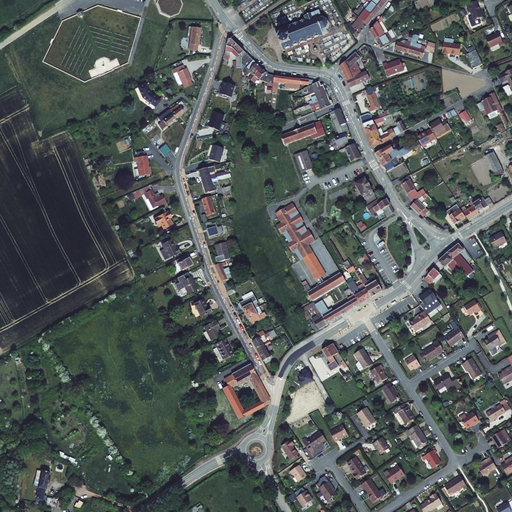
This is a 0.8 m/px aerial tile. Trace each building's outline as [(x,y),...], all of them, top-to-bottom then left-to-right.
[(153,0),(156,11),(165,16),(175,13),(180,4),(178,0),(153,0)] [(348,9),(352,12),(360,19),(367,10),(359,4),(357,0),(354,1),(351,6),(350,4),(347,8),(348,9)] [(357,0),(359,4),(367,10),(373,3),(370,0),(357,0)] [(465,8),(464,8),(466,13),(468,12),(471,20),(480,16),(475,4),(474,4),(473,0),(463,4),(465,8)] [(360,19),(352,12),(348,9),(346,12),(349,15),(343,22),(349,32),(360,19)] [(301,20),(276,29),(277,31),(283,49),(327,34),(325,29),(327,29),(329,26),(326,18),(323,16),(321,17),(319,11),(305,16),(306,18),(301,20)] [(375,28),(371,30),(376,40),(387,34),(383,27),(380,29),(378,25),(381,24),(385,20),(383,17),(374,27),(375,28)] [(197,28),(185,27),(184,37),(187,37),(185,51),(194,52),(197,28)] [(393,31),(387,34),(390,41),(392,40),(393,42),(397,40),(393,31)] [(496,32),(484,38),(488,46),(500,41),(496,32)] [(387,34),(376,40),(381,48),(393,42),(392,40),(390,41),(387,34)] [(414,39),(410,52),(425,56),(427,47),(419,44),(421,36),(414,34),(413,39),(414,39)] [(402,42),(398,41),(396,48),(410,52),(414,39),(413,39),(410,37),(409,41),(407,40),(406,42),(402,41),(402,42)] [(240,54),(243,52),(232,39),(227,40),(224,52),(229,53),(230,53),(234,57),(236,57),(240,54)] [(435,50),(436,42),(430,41),(428,49),(435,50)] [(444,41),(443,52),(449,52),(450,51),(461,53),(462,42),(453,41),(444,41)] [(475,49),(467,52),(466,53),(472,67),(481,63),(475,49)] [(357,55),(356,53),(340,68),(349,88),(369,79),(366,72),(361,75),(355,63),(360,59),(357,55)] [(374,53),(364,57),(375,88),(385,84),(374,53)] [(240,54),(236,57),(236,62),(232,62),(233,68),(242,67),(241,56),(240,54)] [(241,56),(242,67),(242,72),(243,72),(243,74),(246,76),(249,73),(252,75),(254,77),(260,69),(254,64),(245,54),(241,56)] [(382,65),(387,77),(404,71),(400,60),(396,62),(395,62),(395,63),(392,64),(391,63),(391,64),(387,65),(387,64),(382,65)] [(180,65),(170,69),(175,83),(176,83),(177,84),(178,84),(179,84),(180,84),(182,88),(190,84),(188,81),(189,80),(184,68),(182,69),(180,65)] [(511,84),(511,69),(510,66),(495,74),(498,81),(505,77),(508,83),(506,83),(506,82),(500,85),(504,94),(510,91),(507,85),(508,84),(509,86),(511,84)] [(260,69),(254,77),(250,82),(252,83),(253,84),(257,79),(259,81),(267,83),(266,86),(271,88),(272,85),(273,85),(273,78),(269,77),(260,69)] [(277,85),(284,85),(285,79),(273,78),(273,85),(273,87),(273,88),(273,90),(277,90),(277,85)] [(284,85),(284,88),(289,89),(289,86),(297,87),(297,85),(298,80),(285,79),(284,85)] [(218,85),(216,92),(226,96),(230,84),(218,81),(217,85),(218,85)] [(143,83),(135,86),(140,96),(146,104),(143,106),(147,110),(156,103),(147,93),(143,83)] [(315,93),(325,89),(323,84),(321,85),(319,83),(313,85),(307,87),(308,90),(313,88),(315,93)] [(374,98),(371,89),(374,88),(373,84),(358,89),(360,93),(363,92),(364,97),(361,99),(363,102),(374,98)] [(313,101),(314,103),(329,97),(325,89),(315,93),(317,99),(313,101)] [(489,95),(480,99),(480,100),(475,102),(479,108),(483,106),(487,115),(489,115),(494,113),(495,111),(494,109),(495,108),(496,111),(501,108),(492,90),(488,92),(489,95)] [(319,104),(321,109),(334,105),(332,100),(330,100),(329,97),(314,103),(305,107),(307,109),(319,104)] [(164,109),(171,118),(183,109),(176,101),(169,107),(167,107),(164,109)] [(336,135),(347,131),(337,107),(336,107),(326,111),(336,135)] [(164,109),(164,108),(155,115),(159,120),(155,124),(158,129),(171,118),(164,109)] [(465,108),(459,112),(464,121),(471,117),(465,108)] [(211,109),(211,116),(213,116),(212,125),(222,126),(226,126),(227,118),(222,118),(223,110),(211,109)] [(276,109),(270,112),(273,119),(279,116),(276,109)] [(449,119),(457,115),(454,109),(446,113),(449,119)] [(359,115),(361,123),(371,119),(369,112),(359,115)] [(305,123),(317,120),(314,113),(303,117),(305,123)] [(387,114),(380,116),(382,121),(383,124),(390,121),(387,114)] [(382,121),(380,116),(371,119),(361,123),(360,123),(365,134),(374,130),(372,125),(382,121)] [(430,126),(433,132),(448,124),(445,119),(440,121),(438,118),(428,123),(430,126)] [(395,127),(397,131),(402,129),(397,120),(392,122),(395,127)] [(320,121),(314,123),(319,137),(326,135),(320,121)] [(313,139),(319,137),(314,123),(281,135),(285,145),(312,135),(313,139)] [(430,126),(415,134),(420,143),(435,136),(433,132),(430,126)] [(374,130),(365,134),(371,146),(392,134),(389,130),(382,134),(378,127),(374,130)] [(343,134),(329,139),(333,148),(347,143),(343,134)] [(153,147),(160,154),(166,149),(160,141),(153,147)] [(352,143),(336,149),(338,153),(344,150),(348,161),(358,157),(352,143)] [(377,158),(392,149),(389,145),(374,153),(377,158)] [(211,162),(216,164),(221,150),(210,146),(205,160),(211,162)] [(392,149),(377,158),(381,165),(382,165),(386,170),(393,166),(390,160),(391,160),(390,158),(399,153),(400,155),(408,151),(406,146),(398,150),(396,147),(392,149)] [(303,148),(291,153),(298,171),(311,166),(303,148)] [(493,149),(484,153),(495,174),(504,169),(493,149)] [(147,174),(146,169),(145,169),(144,166),(143,155),(131,157),(132,162),(133,162),(134,168),(130,169),(131,177),(147,174)] [(332,161),(320,164),(321,167),(323,166),(323,169),(333,166),(332,161)] [(203,167),(195,170),(199,182),(216,177),(215,173),(208,176),(207,175),(206,173),(207,172),(205,167),(203,167)] [(216,177),(199,182),(204,194),(213,190),(210,181),(214,179),(214,181),(226,177),(225,174),(216,177)] [(407,176),(397,181),(410,202),(415,199),(420,196),(425,193),(422,190),(417,194),(407,176)] [(371,194),(362,178),(351,183),(361,200),(371,194)] [(131,197),(140,192),(149,189),(146,184),(129,192),(131,197)] [(151,193),(149,189),(140,192),(144,199),(146,198),(150,207),(163,200),(159,194),(156,195),(155,191),(151,193)] [(365,204),(368,209),(383,199),(381,195),(365,204)] [(213,213),(213,210),(208,196),(199,199),(205,216),(213,213)] [(471,203),(475,211),(487,204),(484,199),(482,196),(471,203)] [(386,206),(387,205),(383,199),(368,209),(361,213),(364,218),(368,215),(372,213),(372,214),(374,213),(375,215),(379,212),(378,211),(380,210),(384,216),(390,212),(386,206)] [(407,205),(416,213),(418,212),(421,215),(426,209),(415,199),(407,205)] [(471,207),(462,212),(467,220),(477,214),(475,211),(471,203),(469,200),(467,201),(471,207)] [(440,204),(435,207),(442,216),(447,213),(454,223),(464,217),(455,203),(444,210),(440,204)] [(315,242),(292,204),(274,213),(280,224),(277,227),(281,236),(287,232),(292,242),(288,246),(292,253),(296,251),(315,281),(326,275),(309,246),(315,242)] [(168,223),(165,217),(164,215),(166,214),(164,211),(150,218),(151,222),(155,220),(156,222),(159,227),(168,223)] [(214,221),(204,225),(208,237),(216,234),(214,228),(216,227),(214,221)] [(356,223),(360,231),(366,229),(362,221),(356,223)] [(501,232),(488,240),(494,249),(506,241),(501,232)] [(167,239),(158,244),(160,249),(156,251),(161,260),(165,258),(177,252),(174,247),(172,248),(167,239)] [(224,242),(213,245),(216,255),(214,256),(216,263),(229,259),(224,242)] [(456,243),(445,253),(462,272),(467,277),(472,273),(456,255),(461,250),(456,243)] [(185,253),(174,259),(179,269),(190,264),(185,253)] [(462,272),(445,253),(437,259),(435,261),(441,268),(444,265),(450,271),(454,268),(460,275),(462,272)] [(468,268),(474,262),(467,253),(465,255),(469,259),(464,263),(468,268)] [(220,283),(225,281),(223,273),(231,270),(229,266),(225,267),(224,266),(221,268),(219,263),(214,265),(218,278),(220,283)] [(359,267),(354,270),(361,282),(365,280),(360,272),(361,271),(359,267)] [(435,273),(429,268),(420,278),(426,284),(430,279),(435,273)] [(234,269),(225,274),(228,279),(237,275),(234,269)] [(337,270),(305,290),(310,299),(343,279),(337,270)] [(188,275),(178,279),(185,293),(194,288),(188,275)] [(357,303),(364,299),(358,290),(356,292),(347,277),(343,280),(345,283),(357,303)] [(364,287),(369,296),(385,287),(380,280),(376,282),(374,279),(363,286),(364,287)] [(220,283),(224,290),(231,287),(227,280),(225,281),(220,283)] [(312,302),(324,322),(357,303),(345,283),(340,287),(342,291),(344,290),(345,292),(343,294),(345,297),(329,306),(327,303),(323,305),(319,298),(312,302)] [(358,290),(364,299),(369,296),(364,287),(361,289),(357,283),(355,284),(358,290)] [(424,306),(420,309),(421,310),(425,315),(429,312),(427,309),(437,300),(434,296),(427,289),(418,299),(424,306)] [(236,299),(238,304),(253,296),(250,291),(236,299)] [(238,304),(242,310),(252,305),(255,303),(253,299),(254,299),(253,296),(238,304)] [(200,297),(191,301),(197,314),(208,309),(206,303),(204,304),(200,297)] [(467,314),(469,313),(470,310),(472,311),(474,312),(479,309),(472,298),(461,305),(467,314)] [(324,322),(312,302),(309,305),(315,315),(310,319),(315,328),(324,322)] [(252,305),(242,310),(247,320),(263,312),(261,308),(259,309),(256,303),(255,303),(252,305)] [(304,307),(300,310),(306,319),(310,317),(304,307)] [(425,315),(421,310),(413,315),(414,317),(411,318),(405,322),(411,331),(429,320),(425,315)] [(201,323),(208,336),(216,332),(213,326),(216,325),(213,317),(201,323)] [(462,335),(454,324),(450,327),(451,329),(442,336),(448,345),(462,335)] [(504,338),(497,328),(486,335),(487,336),(482,339),(488,348),(497,343),(498,344),(500,342),(499,341),(504,338)] [(254,347),(267,340),(266,339),(264,340),(262,337),(266,334),(267,336),(273,333),(271,329),(258,336),(251,339),(250,340),(254,347)] [(213,344),(219,356),(229,351),(221,335),(210,341),(212,345),(213,344)] [(432,343),(420,351),(426,360),(437,352),(441,349),(435,339),(431,342),(432,343)] [(268,342),(267,340),(254,347),(254,348),(258,355),(266,351),(262,345),(268,342)] [(341,359),(330,342),(318,349),(327,363),(324,364),(328,370),(336,365),(330,356),(335,352),(340,360),(339,361),(341,364),(343,362),(341,359)] [(216,358),(219,356),(213,344),(212,345),(210,346),(216,358)] [(354,367),(358,372),(370,364),(360,349),(352,354),(359,364),(354,367)] [(268,356),(266,351),(258,355),(261,360),(268,356)] [(408,369),(411,367),(413,366),(414,368),(418,365),(411,354),(402,360),(408,369)] [(511,354),(506,358),(510,364),(504,367),(506,370),(502,372),(501,371),(497,373),(504,384),(511,379),(511,354)] [(469,356),(460,362),(464,370),(465,369),(471,378),(480,372),(469,356)] [(258,380),(248,362),(229,372),(226,374),(232,383),(247,375),(251,383),(258,380)] [(385,378),(381,373),(379,370),(381,369),(378,365),(376,366),(375,365),(372,367),(373,369),(368,372),(376,384),(385,378)] [(297,380),(301,386),(313,380),(311,375),(313,374),(308,366),(305,367),(301,369),(299,370),(300,372),(298,373),(299,375),(298,375),(299,379),(297,380)] [(444,373),(431,382),(437,390),(443,387),(445,389),(451,384),(454,388),(459,385),(453,376),(448,380),(444,373)] [(226,381),(219,384),(237,418),(266,403),(267,397),(260,384),(253,388),(259,399),(241,409),(226,381)] [(382,386),(380,388),(390,403),(399,397),(396,393),(394,390),(395,389),(392,385),(390,386),(387,383),(382,386)] [(204,393),(194,399),(201,411),(211,406),(204,393)] [(500,402),(486,411),(490,419),(506,409),(500,402)] [(404,408),(402,403),(391,410),(394,415),(393,416),(399,425),(401,425),(404,424),(404,425),(413,419),(409,413),(408,414),(404,408)] [(216,405),(202,412),(215,438),(229,431),(216,405)] [(363,420),(362,421),(365,426),(375,419),(365,405),(356,411),(361,417),(363,420)] [(465,427),(469,425),(471,423),(472,425),(478,420),(472,411),(469,413),(465,415),(463,413),(457,416),(465,427)] [(342,423),(329,430),(334,440),(339,437),(341,435),(342,437),(348,433),(342,423)] [(416,424),(408,430),(410,434),(409,435),(417,447),(426,442),(422,436),(423,435),(416,424)] [(325,438),(319,429),(306,439),(305,438),(301,440),(309,451),(320,443),(319,442),(322,441),(325,438)] [(505,436),(501,429),(492,435),(499,446),(511,438),(508,434),(505,436)] [(381,435),(372,441),(375,445),(376,445),(380,451),(389,446),(381,435)] [(499,446),(492,435),(491,436),(498,447),(499,446)] [(291,444),(292,443),(288,438),(280,445),(288,458),(296,452),(291,444)] [(434,449),(433,450),(426,455),(424,456),(432,469),(441,463),(435,454),(436,453),(434,449)] [(74,462),(75,457),(58,452),(56,458),(74,462)] [(507,459),(501,463),(507,472),(511,468),(511,453),(506,458),(507,459)] [(346,461),(350,466),(354,471),(352,472),(356,478),(366,470),(361,463),(355,455),(346,461)] [(485,461),(482,462),(478,465),(484,475),(497,465),(490,455),(484,459),(485,461)] [(386,467),(383,470),(391,482),(395,480),(394,478),(399,475),(400,476),(404,472),(397,462),(387,469),(386,467)] [(297,463),(288,469),(291,473),(292,472),(297,480),(306,474),(303,469),(302,470),(297,463)] [(42,474),(43,469),(34,467),(31,485),(33,486),(30,501),(39,503),(41,494),(37,493),(39,487),(40,487),(41,481),(42,481),(43,480),(44,476),(43,474),(42,474)] [(457,476),(444,484),(450,494),(463,485),(464,487),(468,485),(460,474),(457,476)] [(383,493),(371,475),(361,482),(371,495),(370,496),(373,500),(379,496),(381,497),(383,495),(383,493)] [(336,493),(334,489),(332,487),(333,486),(328,479),(318,486),(321,489),(315,493),(317,496),(323,493),(327,499),(336,493)] [(305,490),(296,496),(302,505),(312,498),(309,494),(308,495),(305,490)] [(437,491),(432,493),(433,495),(431,496),(426,499),(426,500),(420,504),(425,511),(426,510),(431,508),(432,509),(443,501),(438,493),(437,491)] [(75,502),(73,506),(79,509),(83,501),(74,497),(72,500),(75,502)] [(501,507),(503,511),(511,511),(511,503),(511,502),(501,507)] [(199,503),(189,510),(190,511),(195,511),(202,507),(199,503)]
